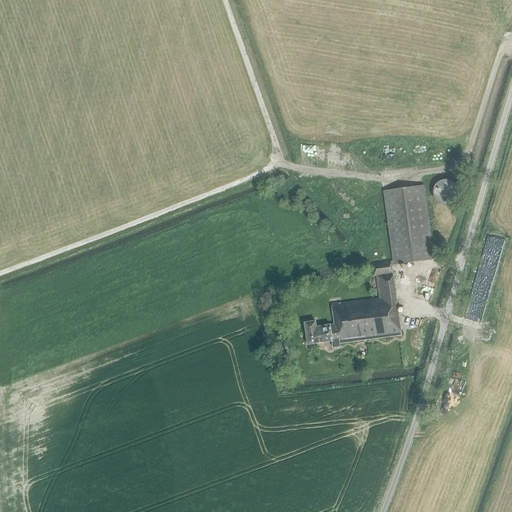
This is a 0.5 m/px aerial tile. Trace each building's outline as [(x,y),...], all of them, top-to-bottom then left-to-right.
[(347,166),(359,166),(359,150),(346,150),(347,166)] [(433,196),(447,203),(457,185),(443,177),(433,196)] [(385,189),(394,264),(436,258),(427,184),(385,189)] [(499,269),(504,238),(487,235),(482,266),(499,269)] [(393,264),(393,262),(371,265),(373,276),(376,276),(379,300),(331,306),(334,324),(316,327),(315,321),(304,323),(307,345),(332,341),(333,348),(340,347),(339,344),(401,335),(391,264),(393,264)]
